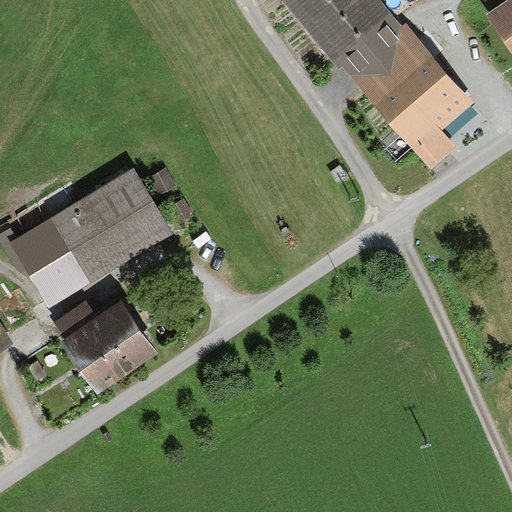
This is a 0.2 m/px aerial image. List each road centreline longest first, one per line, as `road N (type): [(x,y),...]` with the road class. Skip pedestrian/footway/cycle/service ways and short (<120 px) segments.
road 1 (unclassified): [(0,482),(511,135)]
road 2 (track): [(511,476),(395,219)]
road 3 (track): [(248,0),(395,219)]
